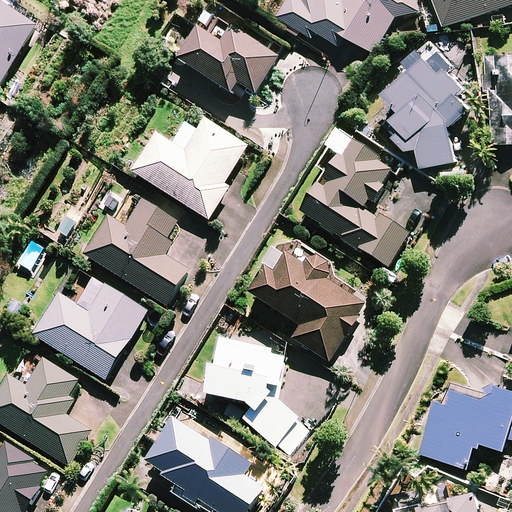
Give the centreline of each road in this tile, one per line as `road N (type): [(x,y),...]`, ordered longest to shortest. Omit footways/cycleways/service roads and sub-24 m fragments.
road 1 (residential): [(310,95),(298,160),(79,511)]
road 2 (residential): [(497,227),(437,286),(390,389),(313,511)]
